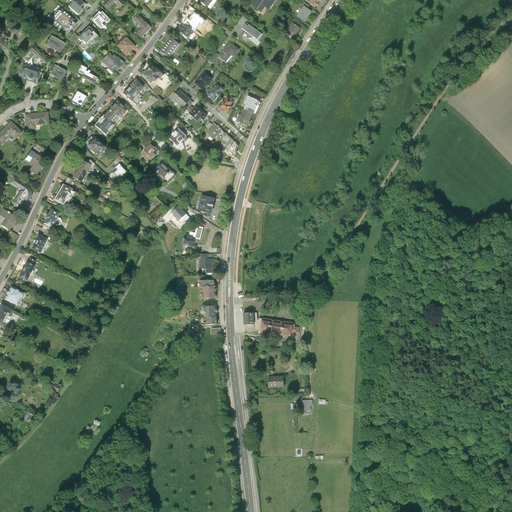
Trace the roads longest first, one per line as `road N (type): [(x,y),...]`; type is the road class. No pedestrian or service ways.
road 1 (primary): [(250,511),(231,352),(233,228),(274,106),(342,0)]
road 2 (track): [(412,204),(379,286),(382,442),(373,511)]
road 3 (residential): [(83,119),(0,281)]
road 4 (residential): [(163,29),(83,119)]
